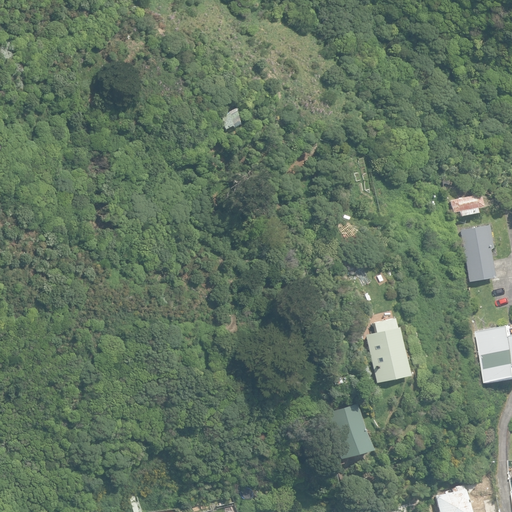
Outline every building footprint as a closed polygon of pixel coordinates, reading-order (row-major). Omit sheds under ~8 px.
[(457,212),(458,217),(476,213),(475,208),(482,206),(479,194),(449,200),(451,213),(457,212)] [(403,218),(406,230),(417,227),(414,215),(403,218)] [(462,255),(467,282),(494,277),(489,250),(492,249),(488,225),(458,230),(461,248),(458,249),(459,256),(462,255)] [(340,266),(345,263),(340,255),(335,258),(340,266)] [(341,270),(347,277),(356,270),(351,262),(341,270)] [(364,335),(375,383),(408,375),(397,327),(396,327),(394,319),(372,324),(374,332),(364,335)] [(479,332),(488,383),(511,379),(511,333),(511,327),(479,332)] [(324,413),(337,458),(370,449),(356,403),(324,413)] [(230,471),(181,484),(187,507),(237,494),(230,471)] [(434,495),(437,511),(469,511),(465,489),(463,489),(462,485),(450,488),(451,491),(434,495)] [(486,511),(491,511),(497,511),(495,498),(483,500),(485,511),(486,511)]
